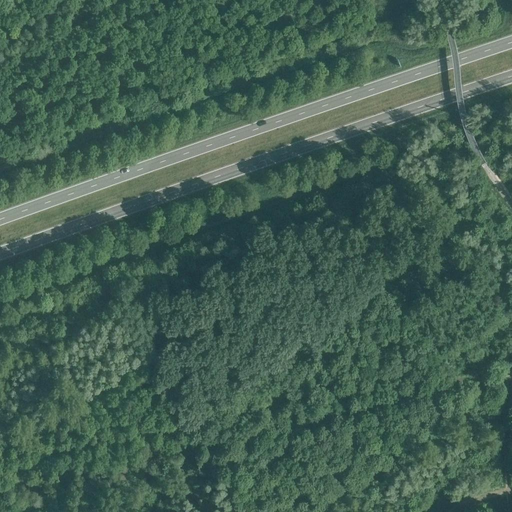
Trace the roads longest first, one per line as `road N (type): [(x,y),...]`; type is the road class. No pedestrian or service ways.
road 1 (trunk): [(511,44),(0,219)]
road 2 (trunk): [(0,252),(511,77)]
